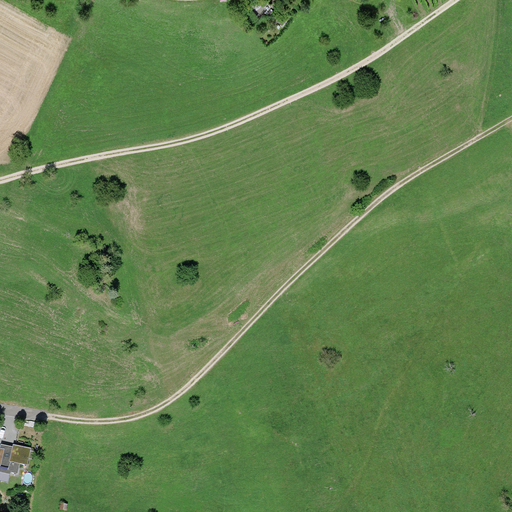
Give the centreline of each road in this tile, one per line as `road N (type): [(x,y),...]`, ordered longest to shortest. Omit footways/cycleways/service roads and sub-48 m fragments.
road 1 (track): [(0,409),(118,420),(186,389),(393,183),(511,118)]
road 2 (track): [(0,181),(236,124),(367,61),(454,0)]
